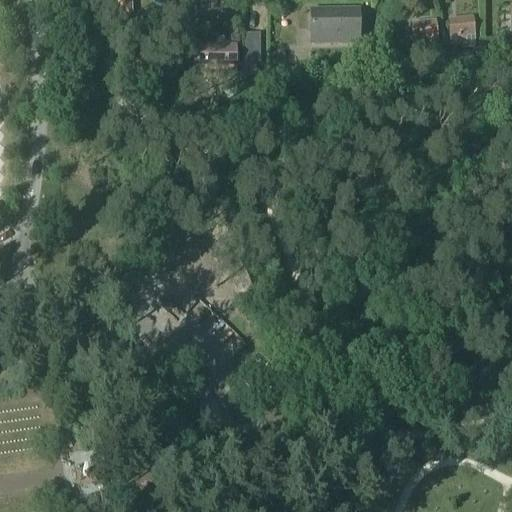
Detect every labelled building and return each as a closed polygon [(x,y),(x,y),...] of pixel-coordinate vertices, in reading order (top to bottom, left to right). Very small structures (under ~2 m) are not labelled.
[(311,15),(311,48),(358,47),(358,15),(311,15)] [(472,22),(447,24),(448,43),(473,42),(472,22)] [(411,47),(437,44),(435,25),(409,27),(411,47)] [(259,39),(243,39),(243,68),(260,68),(259,39)] [(236,53),(188,53),(188,75),(211,75),(236,75),(236,53)] [(122,82),(154,82),(154,63),(147,63),(147,60),(129,60),(129,63),(122,63),(122,82)]
